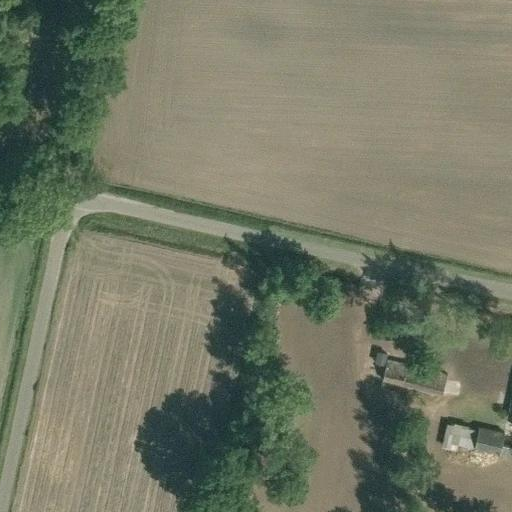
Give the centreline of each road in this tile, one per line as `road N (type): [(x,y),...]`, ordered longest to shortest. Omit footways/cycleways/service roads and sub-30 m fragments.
road 1 (unclassified): [(511,300),(68,199)]
road 2 (unclassified): [(0,490),(68,199)]
